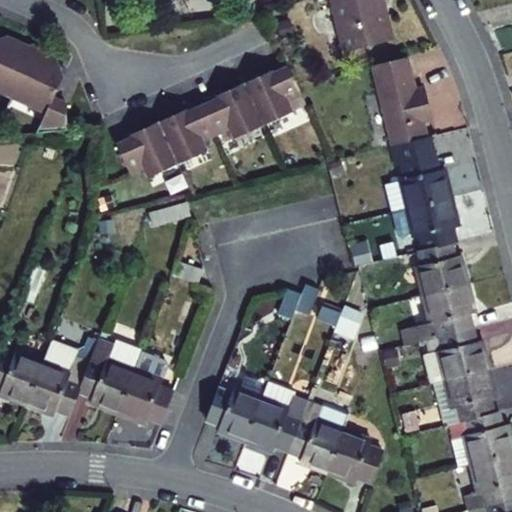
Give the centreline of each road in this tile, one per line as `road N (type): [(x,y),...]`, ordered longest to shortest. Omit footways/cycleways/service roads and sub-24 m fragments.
road 1 (residential): [(170,478),(243,280),(330,232)]
road 2 (residential): [(256,36),(179,67),(124,69),(100,59),(73,26),(21,0)]
road 3 (residential): [(443,0),(480,77),(511,197)]
road 4 (residential): [(0,468),(65,465),(170,478)]
